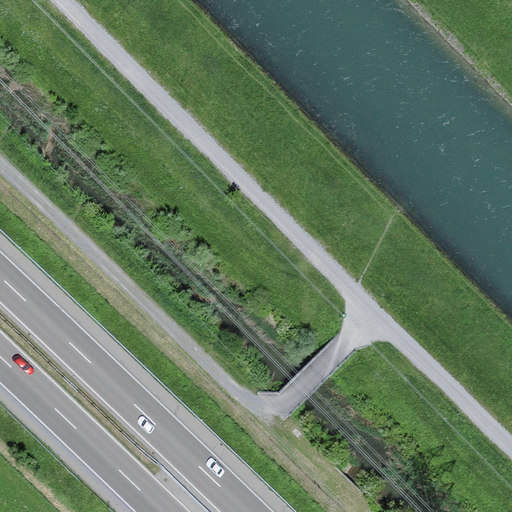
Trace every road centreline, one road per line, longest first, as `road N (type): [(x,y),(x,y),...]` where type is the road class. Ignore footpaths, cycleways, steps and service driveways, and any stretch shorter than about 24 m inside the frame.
road 1 (track): [(64,0),(511,447)]
road 2 (track): [(377,313),(287,401),(249,401),(0,164)]
road 3 (motorway): [(246,511),(0,276)]
road 4 (motorway): [(0,357),(160,511)]
